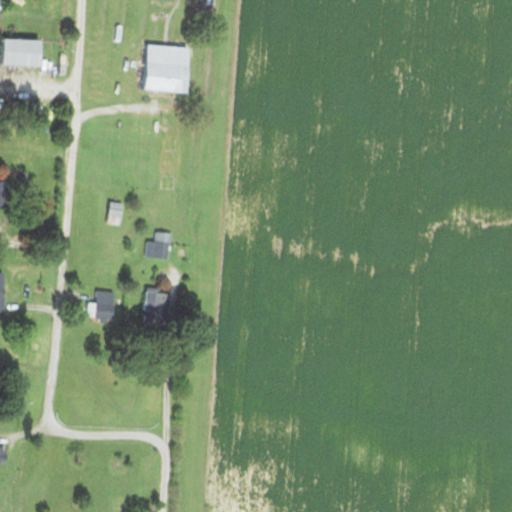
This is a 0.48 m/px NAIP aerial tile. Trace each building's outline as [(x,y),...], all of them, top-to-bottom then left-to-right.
[(0,63),(34,64),(34,38),(0,37),(0,63)] [(138,88),(180,91),(183,46),(141,43),(138,88)] [(102,221),(116,223),(117,201),(104,200),(102,221)] [(164,258),(167,231),(150,229),(150,240),(142,239),(140,256),(164,258)] [(109,289),(91,288),(89,319),(108,320),(109,289)] [(139,325),(163,325),(163,290),(139,290),(139,325)]
